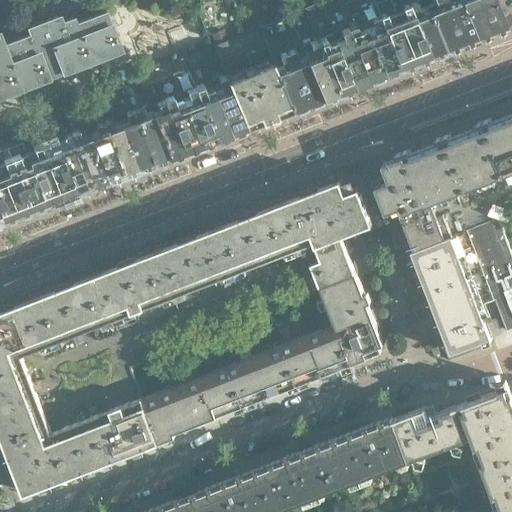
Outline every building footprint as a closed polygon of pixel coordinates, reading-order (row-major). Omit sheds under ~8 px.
[(368,80),(337,0),(324,0),(321,2),(353,86),(368,80)] [(379,14),(373,0),(337,0),(368,80),(384,74),(399,68),(379,14)] [(445,50),(426,0),(408,0),(409,2),(430,56),(445,50)] [(461,44),(443,0),(426,0),(445,50),(461,44)] [(476,38),(460,0),(443,0),(461,44),(476,38)] [(506,27),(495,0),(460,0),(476,38),(506,27)] [(511,24),(511,0),(495,0),(506,27),(511,24)] [(353,86),(321,2),(305,8),(311,22),(338,92),(353,86)] [(430,56),(409,2),(402,5),(406,15),(398,18),(415,62),(430,56)] [(415,62),(398,18),(390,21),(386,11),(379,14),(399,68),(415,62)] [(0,94),(120,50),(106,12),(76,23),(74,17),(63,22),(61,15),(28,27),(30,34),(3,44),(0,34),(0,94)] [(322,97),(296,28),(293,21),(262,33),(292,109),(322,97)] [(338,92),(311,22),(296,28),(322,97),(338,92)] [(292,109),(262,33),(260,26),(214,45),(226,75),(246,127),(292,109)] [(230,133),(210,81),(198,51),(184,57),(215,139),(230,133)] [(215,139),(184,57),(138,76),(142,86),(169,156),(215,139)] [(246,127),(226,75),(210,81),(230,133),(246,127)] [(169,156),(142,86),(134,89),(141,106),(133,109),(154,162),(169,156)] [(154,162),(133,109),(127,93),(120,96),(129,120),(121,123),(139,168),(154,162)] [(109,180),(91,135),(78,101),(63,107),(73,132),(94,186),(109,180)] [(139,168),(121,123),(114,103),(106,106),(110,118),(96,123),(99,132),(91,135),(109,180),(139,168)] [(449,222),(493,205),(511,198),(511,112),(492,120),(492,119),(492,118),(491,116),(475,122),(476,125),(477,126),(452,136),(452,134),(451,131),(435,138),(436,140),(437,141),(412,151),(411,149),(412,149),(411,147),(394,153),(395,156),(396,155),(396,157),(386,161),(385,161),(383,162),(389,179),(376,184),(388,216),(393,214),(400,218),(404,228),(405,228),(408,238),(449,222)] [(78,191),(61,147),(48,113),(18,125),(31,158),(48,203),(78,191)] [(33,209),(13,155),(3,131),(0,132),(0,213),(3,220),(33,209)] [(94,186),(73,132),(66,135),(69,144),(61,147),(78,191),(94,186)] [(48,203),(31,158),(24,161),(20,152),(13,155),(33,209),(48,203)] [(307,277),(297,252),(342,234),(373,222),(359,186),(346,191),(341,178),(128,260),(133,273),(157,335),(307,277)] [(511,251),(498,215),(496,216),(493,205),(449,222),(452,233),(480,303),(495,298),(507,329),(511,327),(511,251)] [(492,335),(480,303),(452,233),(449,222),(408,238),(412,248),(452,351),(492,335)] [(384,342),(368,300),(342,234),(297,252),(307,277),(311,287),(321,283),(323,291),(312,295),(324,326),(308,332),(323,372),(360,358),(361,362),(378,355),(384,342)] [(157,335),(133,273),(128,260),(96,272),(132,365),(133,364),(163,353),(157,335)] [(145,395),(133,364),(132,365),(96,272),(0,309),(0,426),(25,491),(177,433),(176,429),(216,413),(201,374),(145,395)] [(323,372),(308,332),(254,353),(270,393),(323,372)] [(440,353),(437,346),(431,348),(433,356),(440,353)] [(270,393),(254,353),(201,374),(216,413),(270,393)] [(511,511),(511,393),(506,378),(505,378),(506,380),(499,389),(492,392),(492,391),(457,404),(468,436),(472,434),(500,511),(511,511)] [(468,436),(457,404),(436,412),(433,404),(426,407),(425,405),(393,418),(408,459),(468,436)] [(408,459),(393,418),(391,414),(344,433),(361,477),(408,459)] [(361,477),(344,433),(328,439),(296,451),(313,496),(361,477)] [(270,511),(313,496),(296,451),(248,470),(264,511),(270,511)] [(264,511),(248,470),(200,488),(209,511),(264,511)] [(209,511),(200,488),(153,506),(154,511),(209,511)]
